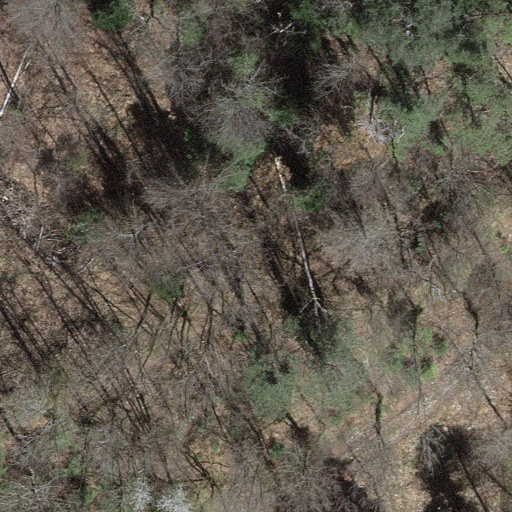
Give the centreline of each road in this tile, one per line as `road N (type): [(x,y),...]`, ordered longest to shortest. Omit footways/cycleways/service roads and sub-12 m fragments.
road 1 (track): [(511,145),(482,175),(0,455)]
road 2 (track): [(511,307),(360,461),(274,511)]
